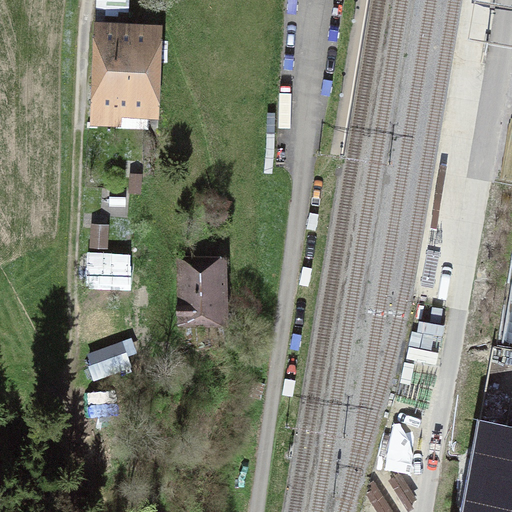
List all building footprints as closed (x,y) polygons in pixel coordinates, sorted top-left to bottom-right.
[(128,0),(98,0),(97,25),(128,25),(128,0)] [(152,33),(101,31),(97,123),(124,124),(124,116),(141,117),(142,107),(149,107),(152,33)] [(219,266),(177,267),(178,327),(193,326),(193,307),(199,306),(200,319),(220,318),(219,266)] [(87,366),(96,393),(137,380),(129,352),(87,366)] [(511,511),(511,427),(479,422),(462,511),(511,511)]
